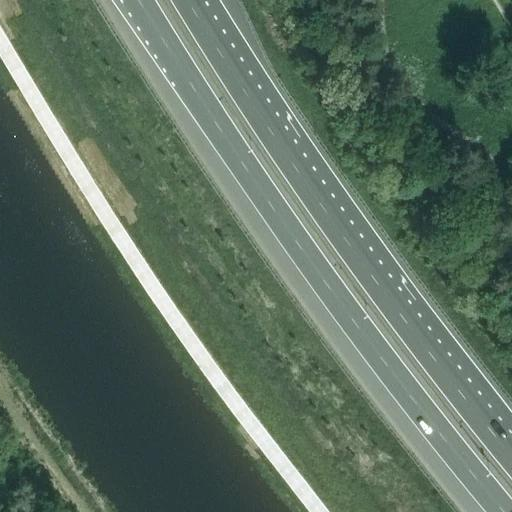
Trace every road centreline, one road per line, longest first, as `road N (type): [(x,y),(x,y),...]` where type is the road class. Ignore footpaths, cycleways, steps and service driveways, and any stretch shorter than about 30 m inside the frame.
road 1 (motorway): [(139,0),(273,210),(503,511)]
road 2 (trunk): [(511,458),(246,99),(188,0)]
